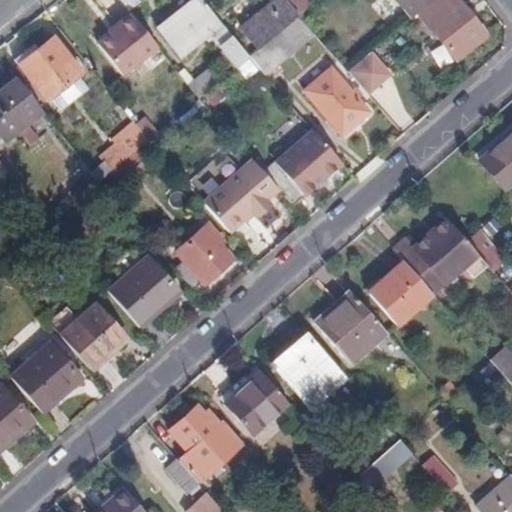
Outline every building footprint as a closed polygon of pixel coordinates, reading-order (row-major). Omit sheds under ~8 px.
[(119,0),(128,10),(141,0),(119,0)] [(247,56),(202,0),(193,0),(158,29),(181,57),(212,33),(237,66),(247,56)] [(281,28),(296,15),(283,0),(270,0),(235,29),(254,51),(281,28)] [(283,0),(296,15),(309,4),(305,0),(283,0)] [(412,0),(389,0),(399,11),(412,0)] [(482,38),(451,1),(424,25),(454,62),(482,38)] [(121,75),(157,46),(129,12),(113,24),(115,27),(108,32),(95,42),(121,75)] [(81,73),(51,36),(38,49),(33,42),(13,58),(47,100),(81,73)] [(369,55),(347,74),(367,97),(389,78),(369,55)] [(180,75),(172,65),(162,72),(170,80),(144,100),(167,124),(192,101),(173,80),(180,75)] [(211,67),(187,84),(198,98),(220,79),(211,67)] [(367,116),(329,71),(315,83),(308,76),(299,83),(306,91),(301,95),(341,139),(367,116)] [(42,111),(14,75),(0,85),(0,92),(1,93),(0,93),(0,131),(5,139),(42,111)] [(106,173),(149,140),(135,123),(119,103),(114,108),(127,124),(111,137),(114,141),(94,158),(106,173)] [(145,115),(135,123),(149,140),(155,148),(165,140),(145,115)] [(340,161),(311,128),(263,171),(280,191),(292,204),(340,161)] [(511,184),(511,134),(477,165),(502,193),(511,184)] [(263,171),(250,157),(239,167),(267,200),(280,191),(263,171)] [(239,167),(200,199),(228,231),(267,200),(239,167)] [(491,219),(480,229),(489,239),(500,229),(491,219)] [(430,296),(439,307),(486,267),(465,243),(446,220),(412,249),(405,240),(391,252),(402,264),(430,296)] [(186,263),(177,271),(194,291),(232,257),(206,227),(176,253),(186,263)] [(478,231),(465,243),(486,267),(491,273),(504,262),(478,231)] [(121,274),(106,287),(138,325),(179,290),(147,253),(140,258),(130,247),(111,263),(121,274)] [(395,327),(430,296),(402,264),(367,294),(395,327)] [(348,368),(386,335),(350,294),(312,328),(348,368)] [(65,307),(50,321),(90,367),(106,353),(102,347),(121,330),(95,301),(75,318),(65,307)] [(49,338),(9,373),(42,411),(82,377),(49,338)] [(307,411),(343,381),(307,340),(272,371),(307,411)] [(511,360),(501,349),(486,361),(511,388),(511,387),(511,360)] [(252,439),(287,408),(259,376),(224,407),(252,439)] [(443,399),(456,389),(447,379),(435,390),(443,399)] [(0,383),(0,446),(32,420),(0,383)] [(199,486),(244,445),(225,424),(221,427),(208,412),(203,416),(196,406),(168,430),(188,456),(179,464),(199,486)] [(397,441),(365,468),(384,489),(391,483),(380,471),(404,449),(397,441)] [(358,473),(368,463),(360,454),(350,464),(358,473)] [(420,467),(445,496),(456,486),(432,458),(420,467)] [(188,496),(199,486),(179,464),(177,461),(165,471),(188,496)] [(476,511),(511,511),(511,477),(511,476),(474,509),(476,511)] [(221,511),(208,497),(188,511),(221,511)] [(142,511),(134,502),(122,511),(142,511)]
